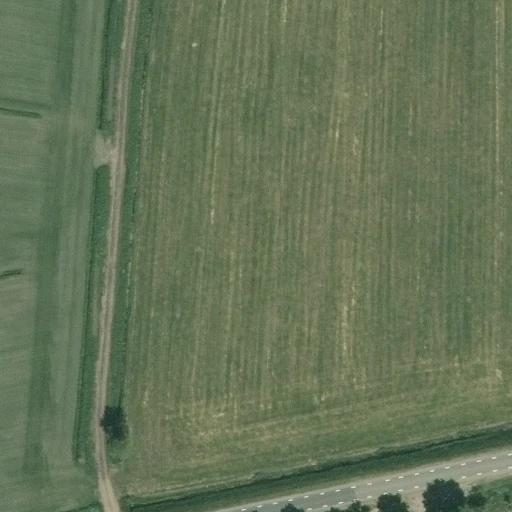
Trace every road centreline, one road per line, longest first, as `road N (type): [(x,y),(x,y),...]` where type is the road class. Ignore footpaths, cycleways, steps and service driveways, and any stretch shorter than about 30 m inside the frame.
road 1 (track): [(141,0),(99,421),(112,511)]
road 2 (unclassified): [(277,511),(511,463)]
